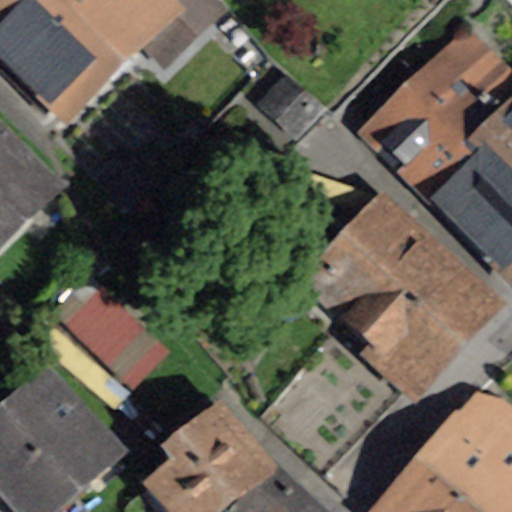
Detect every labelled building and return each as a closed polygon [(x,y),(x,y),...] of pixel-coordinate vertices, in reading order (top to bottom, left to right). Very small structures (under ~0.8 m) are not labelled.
[(28,0),(0,28),(0,53),(55,110),(136,31),(164,60),(192,33),(164,3),(167,0),(28,0)] [(292,38),(270,59),(316,108),(339,84),(292,38)] [(511,78),(473,38),(373,135),(511,277),(511,93),(505,86),(511,79),(511,78)] [(277,149),(316,108),(270,59),(230,104),(277,149)] [(0,241),(52,191),(0,137),(0,241)] [(322,281),(424,375),(480,314),(379,220),(322,281)] [(103,288),(65,324),(132,394),(170,359),(103,288)] [(0,484),(0,485),(24,511),(47,511),(109,456),(46,385),(0,426),(0,484)] [(477,401),(387,506),(390,509),(388,511),(511,511),(511,418),(497,405),(491,413),(477,401)] [(172,467),(156,479),(182,511),(213,511),(257,478),(212,421),(166,458),(172,467)] [(243,510),(244,511),(305,511),(271,480),(243,510)]
